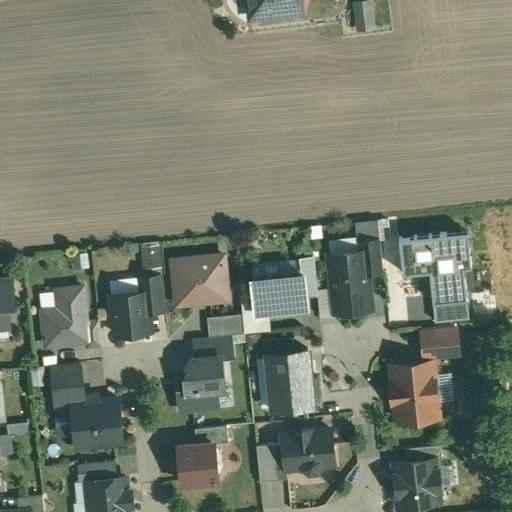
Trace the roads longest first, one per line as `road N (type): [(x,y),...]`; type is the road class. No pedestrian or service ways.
road 1 (residential): [(371,509),(355,340)]
road 2 (residential): [(154,511),(137,366)]
